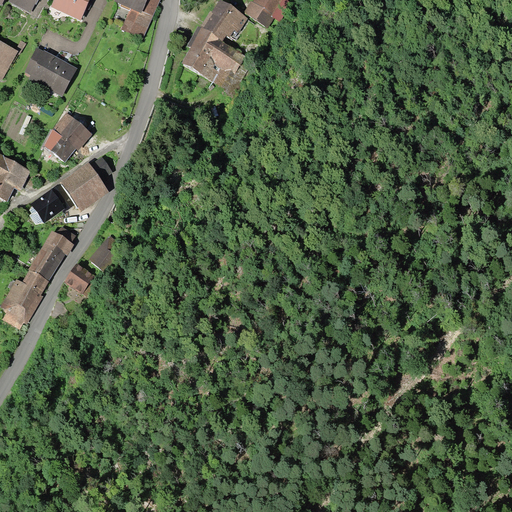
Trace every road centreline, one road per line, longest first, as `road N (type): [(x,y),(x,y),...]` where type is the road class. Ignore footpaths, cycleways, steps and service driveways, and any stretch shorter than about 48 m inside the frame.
road 1 (tertiary): [(141,129),(117,187),(0,393)]
road 2 (track): [(511,282),(398,401),(321,511)]
road 3 (residential): [(6,213),(141,129)]
road 4 (tertiary): [(171,0),(141,129)]
